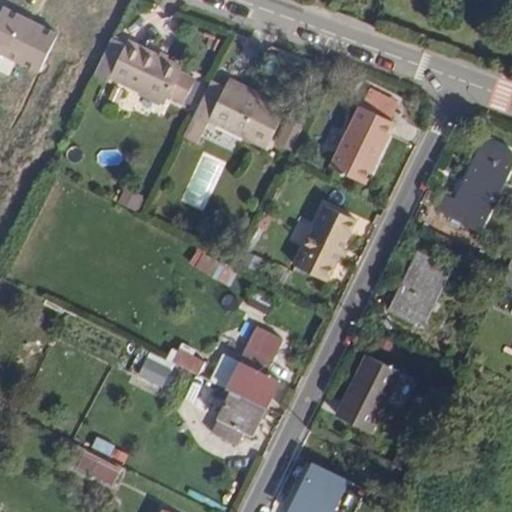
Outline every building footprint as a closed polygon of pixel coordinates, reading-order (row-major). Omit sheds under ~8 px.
[(58,33),(3,7),(0,12),(0,53),(40,72),(58,33)] [(198,83),(181,76),(184,67),(133,42),(129,49),(114,42),(92,86),(107,93),(110,84),(163,112),(168,103),(185,111),(198,83)] [(365,103),(399,116),(405,100),(371,87),(365,103)] [(265,154),(282,114),(228,90),(226,93),(210,88),(181,146),(198,153),(207,130),(265,154)] [(363,187),(394,114),(365,104),(333,177),(363,187)] [(474,233),(502,166),(474,155),(453,207),(441,202),(435,217),(474,233)] [(331,292),(354,235),(323,221),(299,278),(331,292)] [(420,335),(445,275),(411,261),(386,321),(420,335)] [(264,412),(275,387),(261,381),(275,344),(250,334),(224,392),(264,412)] [(134,371),(166,386),(177,362),(145,347),(134,371)] [(372,437),(400,377),(366,362),(337,422),(372,437)] [(198,379),(204,368),(194,363),(188,374),(198,379)] [(448,396),(455,383),(440,375),(433,390),(448,396)] [(248,446),(264,412),(224,392),(198,445),(222,455),(229,439),(248,446)] [(81,466),(86,456),(77,451),(71,464),(80,468),(81,466)] [(115,471),(86,456),(81,466),(111,480),(115,471)] [(333,511),(344,487),(314,472),(296,511),(333,511)]
